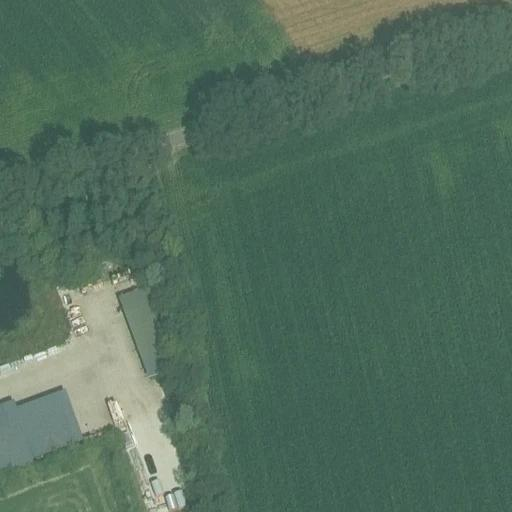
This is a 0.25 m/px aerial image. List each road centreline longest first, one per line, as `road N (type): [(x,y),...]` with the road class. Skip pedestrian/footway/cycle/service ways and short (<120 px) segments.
road 1 (unclassified): [(0,200),(511,37)]
road 2 (unknown): [(0,386),(122,346)]
